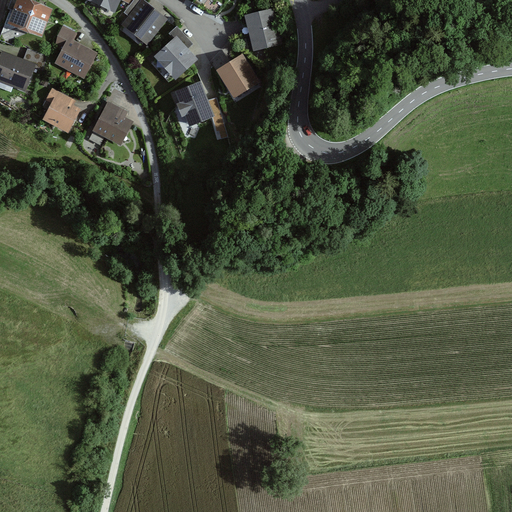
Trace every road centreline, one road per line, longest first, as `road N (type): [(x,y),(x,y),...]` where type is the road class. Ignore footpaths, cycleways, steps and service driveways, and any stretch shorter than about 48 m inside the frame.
road 1 (secondary): [(511,68),(437,86),(352,148),(327,153),(299,132),(305,28),(298,0)]
road 2 (track): [(191,297),(232,316),(285,325),(511,300)]
road 3 (residential): [(161,246),(141,118),(98,42),(57,0)]
road 4 (track): [(104,511),(161,316),(161,246)]
